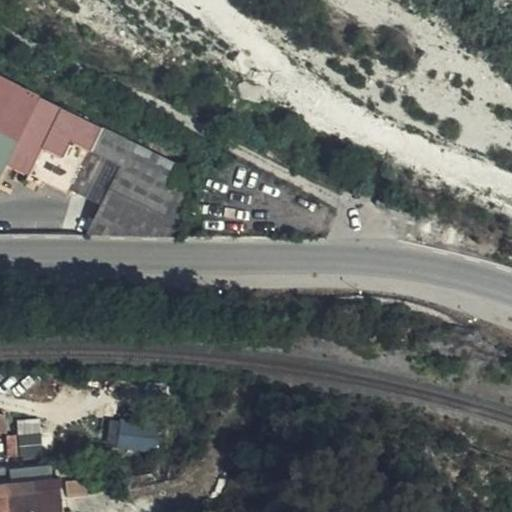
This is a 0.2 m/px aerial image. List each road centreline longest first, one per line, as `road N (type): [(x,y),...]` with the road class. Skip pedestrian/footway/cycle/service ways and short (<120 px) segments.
road 1 (unclassified): [(0,255),(332,258),(415,264),(511,289)]
road 2 (track): [(378,262),(350,212),(0,29)]
